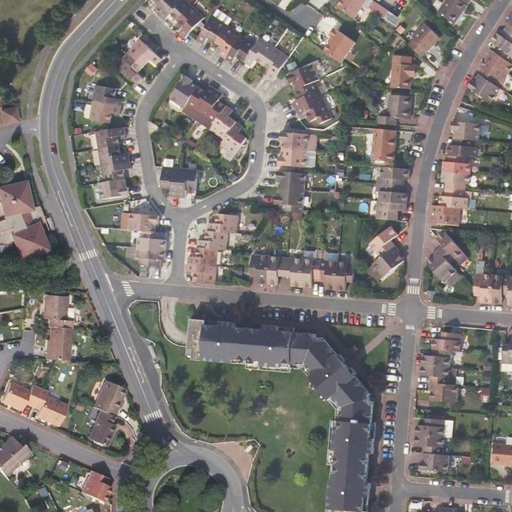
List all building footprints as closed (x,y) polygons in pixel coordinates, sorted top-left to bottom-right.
[(156,0),(157,1),(159,3),(160,4),(155,9),(160,14),(173,0),(156,0)] [(193,5),(187,0),(173,0),(160,14),(166,19),(171,14),(175,17),(179,21),(193,5)] [(366,0),(342,0),(338,7),(355,17),(366,0)] [(446,0),(438,12),(454,23),(469,0),(446,0)] [(206,17),(193,5),(179,21),(182,23),(185,26),(180,32),(186,38),(191,32),(206,17)] [(228,25),(214,15),(198,39),(205,43),(209,37),(212,39),(217,42),(228,25)] [(415,39),(410,44),(422,56),(441,37),(427,24),(413,37),(415,39)] [(243,34),(228,25),(217,42),(220,45),(224,48),(220,54),(227,58),(243,34)] [(356,42),(335,28),(330,35),(334,38),(325,52),(342,63),(356,42)] [(505,37),(509,32),(504,29),(501,35),(505,37)] [(511,33),(509,32),(505,37),(501,35),(497,32),(494,36),(492,41),(498,45),(502,48),(511,54),(511,33)] [(257,44),(243,34),(227,58),(233,62),(237,56),(241,58),(245,61),(257,44)] [(275,47),(261,38),(257,44),(245,61),(251,66),(256,59),(259,62),(264,65),(275,47)] [(141,39),(129,51),(144,66),(148,61),(151,59),(156,64),(162,58),(155,52),(141,39)] [(498,54),(502,48),(498,45),(494,51),(498,54)] [(290,57),(275,47),(264,65),(267,67),(271,70),(267,76),(274,81),(286,63),(290,57)] [(511,63),(511,62),(511,60),(511,54),(502,48),(498,54),(494,51),(491,49),(488,53),(485,57),(509,73),(511,68),(511,63)] [(116,64),(135,81),(138,84),(143,78),(138,73),(140,70),(144,66),(129,51),(116,64)] [(393,63),(391,87),(394,87),(411,88),(412,75),(415,75),(416,64),(413,64),(414,57),(396,55),(395,63),(393,63)] [(499,87),(509,73),(485,57),(482,62),(480,66),(483,68),(487,71),(483,77),(499,87)] [(311,65),(291,74),(288,76),(291,83),(293,82),(295,86),(297,90),(316,81),(318,80),(311,65)] [(487,71),(483,68),(479,74),(483,77),(487,71)] [(490,101),(499,87),(483,77),(479,74),(474,81),(472,80),(469,84),(468,86),(467,86),(490,101)] [(171,97),(185,107),(187,104),(199,86),(194,83),(191,81),(193,79),(185,75),(171,97)] [(323,96),(316,81),(297,90),(298,94),(301,99),(294,102),(297,109),(323,96)] [(97,85),(94,102),(122,106),(123,99),(115,98),(116,93),(117,88),(97,85)] [(187,104),(201,113),(217,89),(211,85),(207,91),(204,90),(199,86),(187,104)] [(197,120),(211,129),(227,105),(223,102),(220,100),(224,94),(217,89),(201,113),(197,120)] [(368,114),(367,122),(386,124),(387,116),(399,117),(401,95),(380,93),(378,115),(368,114)] [(333,118),(323,96),(297,109),(300,115),(307,112),(308,115),(311,121),(318,118),(321,124),(333,118)] [(91,120),(111,123),(112,117),(113,113),(120,114),(122,106),(94,102),(91,120)] [(197,120),(201,113),(187,104),(185,107),(183,110),(197,120)] [(211,129),(226,139),(237,122),(233,119),(230,117),(234,110),(227,105),(211,129)] [(16,114),(15,107),(7,108),(9,116),(16,114)] [(9,116),(7,108),(0,109),(0,110),(3,125),(18,122),(16,114),(9,116)] [(480,123),(453,121),(452,125),(452,129),(454,129),(453,137),(459,138),(473,139),(479,139),(480,123)] [(247,138),(242,134),(239,133),(243,126),(241,124),(237,122),(226,139),(221,146),(236,156),(247,138)] [(95,131),(98,149),(119,146),(118,140),(117,136),(124,134),(123,127),(112,129),(95,131)] [(394,161),(396,130),(375,128),(373,159),(394,161)] [(305,145),(306,134),(282,132),(281,140),(283,140),(283,145),(283,149),(304,150),(305,145)] [(458,145),(453,144),(449,144),(448,149),(448,154),(453,154),(476,156),(476,146),(472,146),(473,139),(459,138),(458,145)] [(98,149),(100,166),(128,162),(127,153),(120,154),(119,150),(119,146),(98,149)] [(304,159),(304,150),(283,149),(283,153),(282,157),(279,157),(279,165),(296,167),(303,167),(304,159)] [(453,162),(448,161),(443,161),(443,167),(443,171),(470,173),(471,163),(475,163),(476,156),(453,154),(453,162)] [(178,197),(180,167),(172,167),(173,159),(165,158),(164,166),(163,166),(162,187),(167,187),(171,188),(171,196),(178,197)] [(311,160),(304,159),(303,167),(310,168),(311,160)] [(100,166),(103,184),(124,181),(123,174),(122,170),(129,169),(128,162),(100,166)] [(384,177),(383,184),(399,185),(399,178),(405,179),(409,179),(409,174),(409,168),(405,168),(380,166),(380,176),(384,177)] [(198,169),(180,167),(178,197),(186,197),(187,189),(191,189),(197,190),(198,169)] [(301,189),(302,173),(295,173),(278,171),(277,179),(280,179),(280,184),(279,187),(301,189)] [(451,182),(450,189),(465,190),(466,183),(470,183),(470,173),(443,171),(442,176),(442,181),(446,181),(451,182)] [(28,192),(25,180),(17,182),(6,184),(6,186),(4,186),(2,185),(0,185),(0,245),(7,246),(7,243),(13,243),(19,258),(48,250),(38,224),(44,222),(40,210),(34,212),(33,207),(28,192)] [(103,184),(106,205),(130,201),(128,188),(125,189),(124,184),(124,181),(103,184)] [(398,192),(399,185),(383,184),(383,191),(378,190),(377,201),(407,203),(407,198),(407,193),(404,193),(398,192)] [(299,212),(301,189),(279,187),(279,192),(279,196),(276,196),(275,203),(282,204),(282,210),(289,211),(299,212)] [(465,197),(465,190),(450,189),(449,196),(444,196),(440,196),(439,205),(460,207),(468,208),(468,198),(465,197)] [(377,201),(376,218),(397,220),(398,210),(406,211),(406,207),(407,203),(377,201)] [(459,225),(460,207),(439,205),(432,205),(432,209),(431,212),(439,213),(438,223),(459,225)] [(133,212),(131,231),(137,231),(155,233),(155,229),(156,224),(158,224),(158,215),(133,212)] [(238,214),(218,213),(217,214),(217,220),(217,223),(209,223),(208,231),(222,232),(237,233),(238,214)] [(370,244),(380,257),(395,245),(392,242),(390,240),(397,234),(391,227),(370,244)] [(444,229),(435,237),(441,243),(438,246),(436,248),(449,263),(454,258),(458,264),(467,257),(444,229)] [(220,253),(222,232),(208,231),(202,230),(201,238),(201,242),(192,241),(192,251),(213,252),(220,253)] [(157,240),(158,233),(155,233),(137,231),(136,248),(164,250),(165,241),(162,240),(157,240)] [(378,282),(403,262),(404,260),(398,252),(399,251),(397,248),(395,245),(380,257),(367,269),(369,271),(368,274),(371,277),(374,277),(378,282)] [(159,263),(159,260),(163,260),(164,250),(136,248),(134,264),(145,265),(155,266),(159,266),(159,263)] [(453,270),(454,268),(449,263),(436,248),(433,250),(430,254),(432,255),(425,262),(425,263),(440,281),(441,280),(446,285),(457,275),(453,270)] [(211,267),(213,252),(192,251),(191,256),(191,259),(183,259),(182,264),(211,267)] [(337,254),(321,252),(320,260),(337,261),(337,254)] [(256,274),(256,278),(256,283),(259,284),(266,284),(268,256),(252,255),(250,273),(256,274)] [(285,257),(268,256),(266,284),(270,285),(276,285),(277,277),(283,277),(285,257)] [(303,259),(285,257),(283,277),(291,277),(290,286),(295,286),(300,287),(303,259)] [(320,260),(303,259),(300,287),(305,287),(311,288),(312,279),(318,279),(320,260)] [(337,261),(320,260),(318,279),(325,280),(324,288),(335,289),(337,261)] [(355,262),(337,261),(335,289),(339,290),(345,290),(346,282),(353,283),(353,280),(355,262)] [(210,283),(211,267),(182,264),(182,271),(189,272),(189,277),(188,281),(210,283)] [(492,274),(473,272),(472,289),(472,295),(479,296),(479,301),(483,301),(489,302),(492,274)] [(509,275),(492,274),(489,302),(494,302),(500,303),(500,294),(507,295),(509,275)] [(425,290),(424,299),(433,300),(434,291),(425,290)] [(49,318),(49,326),(51,326),(70,327),(71,320),(65,319),(67,296),(44,294),(42,317),(49,318)] [(367,452),(371,453),(372,437),(369,437),(370,422),(372,402),(368,402),(366,396),(369,394),(321,336),(318,338),(312,336),(312,333),(289,331),(274,330),(275,326),(261,325),(260,329),(233,327),(233,323),(218,322),(218,325),(204,324),(204,321),(198,320),(189,320),(188,335),(188,339),(187,347),(186,354),(191,355),(191,358),(229,361),(230,357),(245,359),(245,363),(289,366),(289,362),(302,363),(311,373),(307,376),(309,378),(316,386),(317,387),(319,389),(325,396),(326,398),(329,395),(339,406),(338,420),(334,419),(330,463),(334,463),(332,478),(328,478),(325,511),(366,511),(367,510),(363,510),(364,495),(368,496),(369,481),(365,481),(367,452)] [(51,326),(50,339),(49,350),(47,350),(46,359),(53,359),(67,361),(70,329),(70,327),(51,326)] [(460,333),(442,332),(442,339),(438,339),(432,338),(431,349),(450,350),(459,351),(460,333)] [(502,363),(511,363),(511,335),(511,336),(511,341),(503,341),(502,363)] [(449,367),(450,350),(431,349),(431,356),(422,355),(421,358),(421,365),(449,367)] [(300,367),(307,376),(311,373),(302,363),(289,362),(289,366),(300,367)] [(447,385),(449,367),(421,365),(421,370),(420,375),(429,376),(429,383),(447,385)] [(313,388),(316,386),(309,378),(307,380),(313,388)] [(105,381),(94,408),(100,410),(113,416),(125,389),(105,381)] [(24,403),(33,406),(40,388),(32,385),(30,390),(9,382),(1,401),(21,409),(24,403)] [(455,403),(456,386),(447,385),(429,383),(428,390),(431,390),(430,401),(455,403)] [(47,391),(40,388),(33,406),(39,409),(36,416),(58,425),(67,404),(45,395),(47,391)] [(322,398),(325,396),(319,389),(316,391),(322,398)] [(334,407),(334,419),(338,420),(339,406),(329,395),(326,398),(334,407)] [(107,446),(113,432),(110,431),(113,424),(111,423),(114,416),(113,416),(100,410),(88,438),(107,446)] [(426,419),(422,418),(421,426),(416,425),(416,429),(415,435),(443,437),(445,420),(441,420),(426,419)] [(452,421),(445,420),(443,437),(451,438),(452,421)] [(442,455),(443,437),(415,435),(415,442),(415,446),(423,446),(423,453),(442,455)] [(12,437),(0,447),(0,470),(4,475),(30,452),(23,444),(21,447),(12,437)] [(511,443),(495,443),(493,462),(511,463),(511,443)] [(447,473),(449,455),(442,455),(423,453),(422,463),(419,463),(419,465),(419,471),(447,473)] [(91,470),(82,492),(104,502),(108,493),(111,487),(105,484),(108,478),(91,470)]
